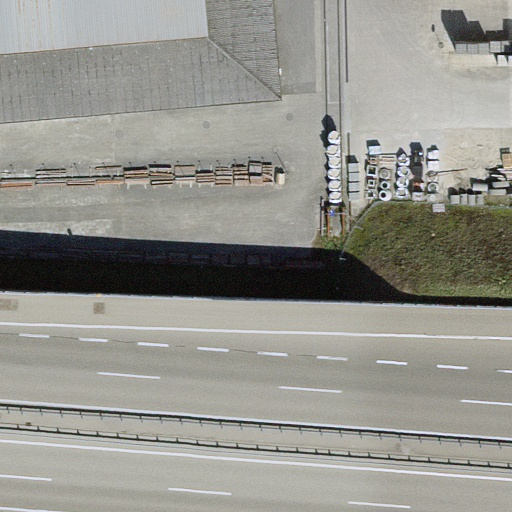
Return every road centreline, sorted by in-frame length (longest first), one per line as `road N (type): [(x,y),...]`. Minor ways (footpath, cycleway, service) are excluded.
road 1 (motorway): [(511,403),(0,366)]
road 2 (motorway): [(0,477),(459,511)]
